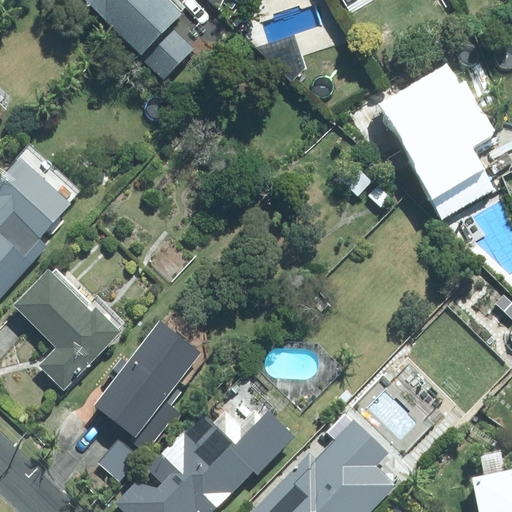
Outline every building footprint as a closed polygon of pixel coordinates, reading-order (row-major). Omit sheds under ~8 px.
[(78,0),(133,55),(174,15),(159,0),(78,0)] [(189,49),(167,26),(136,57),(158,80),(189,49)] [(438,89),(432,81),(398,102),(403,110),(399,112),(405,124),(395,129),(411,157),(416,155),(424,168),(417,172),(428,192),(433,189),(446,209),(479,190),(454,148),(457,146),(451,134),(466,126),(443,86),(438,89)] [(65,206),(13,159),(0,173),(0,237),(10,226),(30,244),(65,206)] [(363,194),(381,209),(391,198),(356,168),(341,186),(358,201),(363,194)] [(85,313),(41,270),(7,306),(51,348),(33,367),(59,391),(113,332),(89,309),(85,313)] [(170,385),(193,353),(150,322),(119,363),(114,358),(105,370),(111,375),(88,406),(129,437),(127,440),(144,453),(166,424),(170,427),(180,414),(168,405),(178,391),(170,385)] [(338,407),(350,395),(344,389),(332,401),(338,407)] [(355,443),(380,416),(358,395),(333,423),(355,443)] [(252,475),(289,437),(261,411),(229,444),(198,415),(143,471),(159,486),(154,490),(133,484),(113,505),(119,511),(207,511),(248,470),(252,475)] [(315,511),(309,505),(315,500),(305,489),(339,454),(318,433),(241,511),(315,511)] [(511,511),(511,470),(508,471),(508,468),(461,479),(468,511),(511,511)] [(432,511),(440,503),(431,495),(424,502),(432,511)] [(413,511),(414,510),(403,501),(395,510),(397,511),(413,511)]
